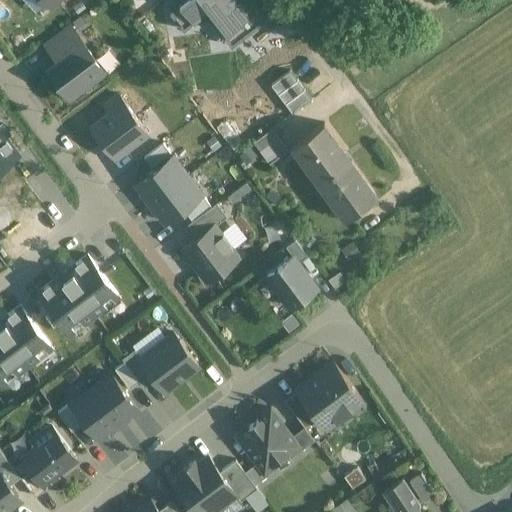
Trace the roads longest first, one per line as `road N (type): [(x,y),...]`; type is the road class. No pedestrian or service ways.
road 1 (residential): [(256,384),(317,343),(355,337),(388,355),(481,511)]
road 2 (residential): [(83,511),(256,384)]
road 3 (residential): [(100,205),(0,67)]
road 4 (residential): [(0,283),(100,205)]
road 5 (residential): [(177,290),(256,384)]
